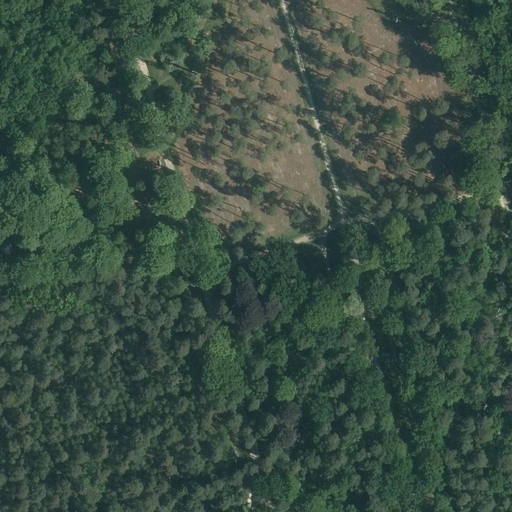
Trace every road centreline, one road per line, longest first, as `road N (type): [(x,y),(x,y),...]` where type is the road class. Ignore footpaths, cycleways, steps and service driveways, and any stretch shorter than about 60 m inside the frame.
road 1 (track): [(123,0),(202,273)]
road 2 (track): [(199,259),(0,258)]
road 3 (track): [(224,360),(272,511)]
